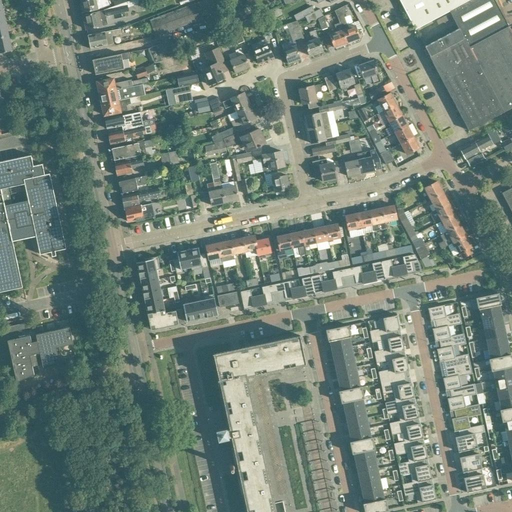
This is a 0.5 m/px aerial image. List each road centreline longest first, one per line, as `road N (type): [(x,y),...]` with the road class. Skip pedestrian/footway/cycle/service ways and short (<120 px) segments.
road 1 (residential): [(307,204),(285,78),(383,43)]
road 2 (residential): [(457,511),(409,289)]
road 3 (residential): [(308,311),(351,511)]
road 4 (residential): [(111,246),(307,204)]
road 5 (tertiary): [(111,246),(69,53)]
road 6 (residential): [(185,338),(222,511)]
road 7 (tertiary): [(168,511),(136,362)]
road 8 (residential): [(0,420),(136,362)]
road 9 (residential): [(307,204),(377,189),(444,157)]
road 10 (residential): [(444,157),(383,43)]
road 11 (residential): [(185,338),(308,311)]
